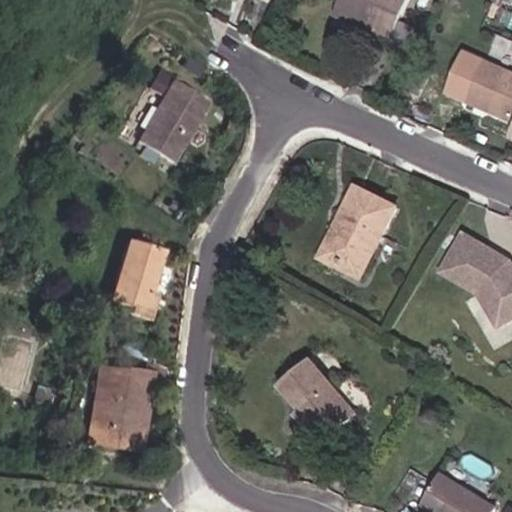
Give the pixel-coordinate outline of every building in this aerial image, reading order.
[(344,0),(341,6),(363,17),(360,25),(390,38),(385,48),(401,54),(413,25),(401,20),(409,0),(344,0)] [(511,75),(482,62),(464,99),(510,120),(511,116),(511,75)] [(165,78),(135,141),(173,159),(203,96),(165,78)] [(358,179),(322,246),(362,268),(398,201),(358,179)] [(511,267),(508,260),(503,260),(497,257),(495,253),(462,233),(441,270),(477,291),(489,312),(509,301),(511,306),(511,267)] [(108,294),(125,300),(131,303),(129,310),(149,316),(158,291),(151,288),(164,248),(128,236),(108,294)] [(496,324),(511,314),(511,306),(509,301),(489,312),(496,324)] [(102,402),(97,437),(132,443),(145,368),(121,364),(116,394),(106,393),(110,365),(92,362),(86,399),(102,402)] [(306,365),(280,389),(305,418),(308,415),(331,442),(355,420),(306,365)] [(80,435),(97,437),(102,402),(86,399),(80,435)] [(308,415),(305,418),(296,426),(318,453),(331,442),(308,415)] [(491,511),(494,508),(440,475),(420,508),(427,511),(491,511)]
